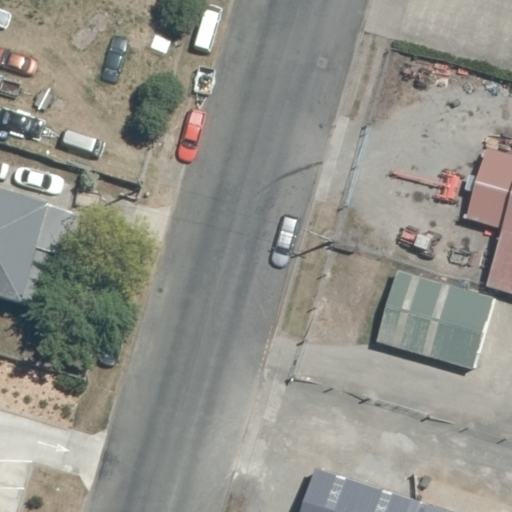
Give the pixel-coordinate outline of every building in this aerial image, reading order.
[(511,0),(498,53),(511,56),(511,0)] [(511,129),(458,115),(439,186),(477,196),(459,265),(511,279),(511,129)] [(0,303),(33,314),(62,216),(0,197),(0,303)] [(462,277),(362,251),(346,314),(445,340),(462,277)] [(474,511),(480,492),(382,466),(370,511),(474,511)]
